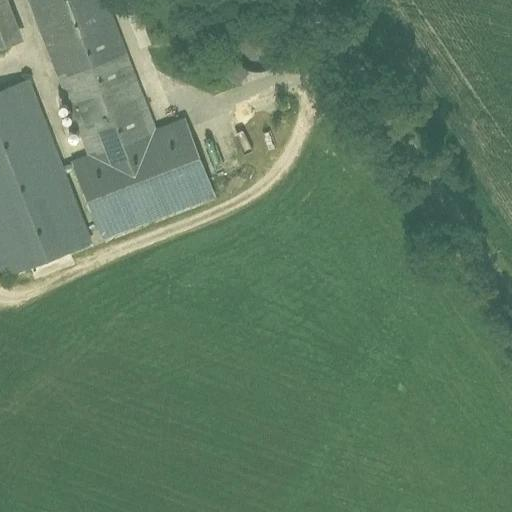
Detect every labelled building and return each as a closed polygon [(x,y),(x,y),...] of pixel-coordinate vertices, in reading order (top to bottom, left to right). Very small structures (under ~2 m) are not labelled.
[(0,0),(0,37),(13,32),(0,0)] [(104,0),(27,0),(86,149),(67,156),(100,240),(216,195),(185,116),(154,128),(104,0)] [(280,49),(280,44),(279,37),(277,32),(275,28),(271,24),(266,20),(262,18),(258,17),(251,16),(248,17),(241,19),(237,21),(233,25),(230,30),(228,34),(226,38),(226,44),(227,51),(228,55),(230,58),(234,63),(239,67),(244,69),(249,70),(254,71),(258,70),(265,68),(270,65),(273,62),(276,58),(278,53),(280,49)] [(211,18),(183,26),(187,44),(216,36),(211,18)] [(428,124),(435,134),(453,121),(446,112),(428,124)] [(358,151),(339,158),(347,178),(365,170),(358,151)] [(511,392),(503,398),(511,413),(511,412),(511,392)]
